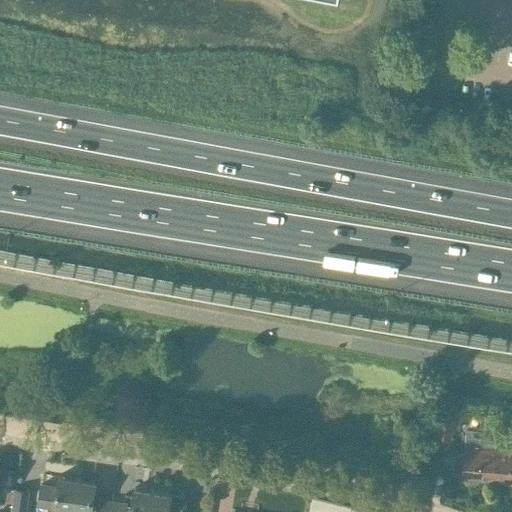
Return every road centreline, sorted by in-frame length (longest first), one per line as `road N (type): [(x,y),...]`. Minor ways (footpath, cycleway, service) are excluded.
road 1 (motorway): [(511,214),(0,121)]
road 2 (motorway): [(0,190),(511,272)]
road 3 (residential): [(441,511),(272,467),(0,424)]
